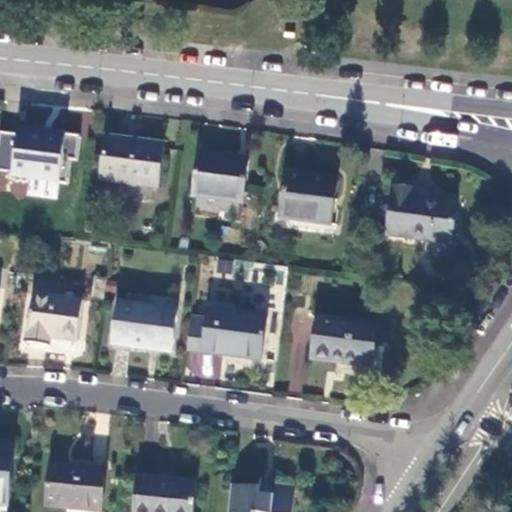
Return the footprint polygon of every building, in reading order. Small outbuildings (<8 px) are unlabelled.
[(76,130),(19,122),(12,161),(69,169),(76,130)] [(164,145),(108,136),(102,181),(158,188),(164,145)] [(249,160),(200,153),(193,196),(243,202),(249,160)] [(337,179),(288,171),(281,218),(330,225),(337,179)] [(415,188),(395,185),(388,236),(452,244),(459,202),(413,195),(415,188)] [(84,302),(34,295),(28,343),(49,347),(50,338),(77,341),(84,302)] [(179,312),(118,304),(112,345),(173,352),(179,312)] [(207,321),(192,319),(187,351),(260,360),(266,319),(208,310),(207,321)] [(378,324),(319,316),(313,360),(371,368),(378,324)] [(0,503),(6,504),(11,444),(0,443),(0,503)] [(103,469),(49,464),(45,505),(99,509),(103,469)] [(193,511),(196,482),(137,476),(134,511),(193,511)] [(261,486),(233,484),(229,511),(293,511),(296,485),(267,481),(266,494),(260,495),(261,486)]
